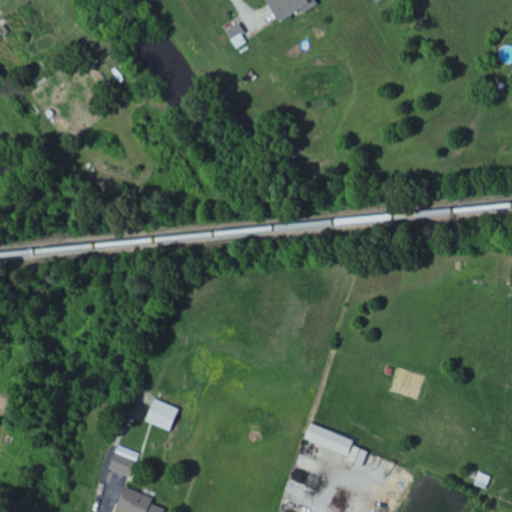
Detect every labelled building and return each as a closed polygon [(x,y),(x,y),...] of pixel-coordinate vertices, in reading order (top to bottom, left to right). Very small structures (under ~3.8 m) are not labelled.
[(322,4),(320,0),(274,0),(286,23),(322,4)] [(254,41),(243,23),(231,31),(242,48),(254,41)] [(153,424),(178,431),(186,407),(160,399),(153,424)] [(362,440),(318,423),(312,439),(356,456),(354,461),(369,466),(375,451),(360,445),(362,440)] [(145,453),(123,446),(115,470),(137,477),(145,453)] [(490,491),(496,477),(485,472),(478,485),(490,491)] [(171,511),(173,510),(158,503),(159,499),(131,487),(121,511),(123,511),(171,511)]
